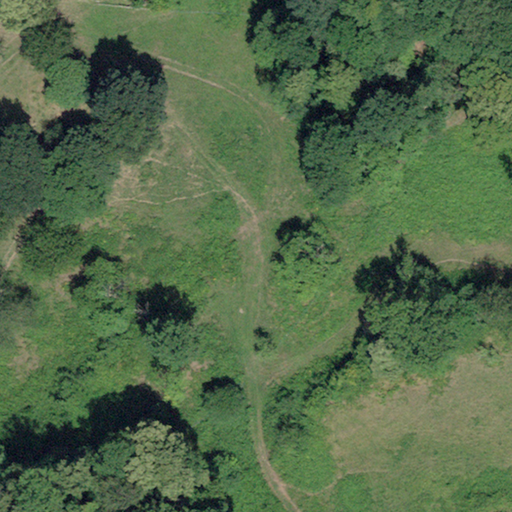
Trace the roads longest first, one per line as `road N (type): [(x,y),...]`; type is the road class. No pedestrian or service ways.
road 1 (track): [(0,26),(71,31),(142,82),(230,179),(259,247),(244,320),(259,398),(431,252),(511,242)]
road 2 (track): [(259,398),(261,453),(293,511)]
